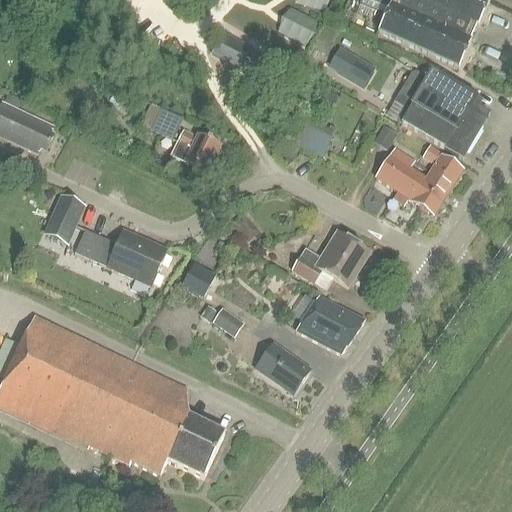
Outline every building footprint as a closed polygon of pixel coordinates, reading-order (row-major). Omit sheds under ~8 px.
[(363,0),(360,8),(371,13),(384,19),(377,35),(458,72),(490,2),(485,0),(363,0)] [(272,67),(221,39),(211,58),(262,85),(272,67)] [(339,51),(328,71),(364,91),(375,72),(339,51)] [(411,77),(387,118),(401,126),(401,127),(445,153),(444,153),(457,161),(459,159),(456,158),(463,147),(465,148),(479,125),(479,124),(480,123),(480,122),(479,121),(479,120),(479,119),(478,119),(478,118),(477,118),(470,114),(475,105),(475,106),(476,104),(472,101),(472,102),(431,77),(427,82),(417,76),(411,77)] [(53,130),(15,112),(20,103),(8,97),(3,107),(2,106),(0,109),(0,140),(37,158),(39,152),(45,155),(53,137),(51,136),(53,130)] [(183,124),(150,108),(140,129),(173,145),(183,124)] [(320,158),(329,139),(302,127),(293,145),(303,150),(302,153),(309,156),(310,154),(320,158)] [(383,130),(373,147),(386,155),(396,138),(383,130)] [(207,177),(220,149),(198,138),(197,140),(183,134),(170,160),(207,177)] [(433,186),(449,196),(463,175),(441,160),(442,157),(430,149),(423,160),(435,168),(431,175),(437,179),(433,186)] [(395,195),(410,172),(415,165),(395,152),(376,182),(395,195)] [(437,179),(431,175),(426,182),(410,172),(395,195),(434,220),(449,196),(433,186),(437,179)] [(67,250),(85,210),(60,199),(42,239),(67,250)] [(242,217),(231,228),(239,236),(247,229),(247,222),(242,217)] [(85,234),(75,257),(84,261),(124,279),(135,283),(151,290),(166,255),(123,236),(117,248),(95,238),(85,234)] [(321,275),(348,291),(369,257),(336,236),(320,262),(305,252),(291,274),(313,288),(321,275)] [(215,279),(193,267),(181,290),(202,302),(215,279)] [(296,335),(302,339),(341,360),(365,325),(325,304),(319,300),(296,335)] [(207,312),(200,323),(209,328),(216,318),(207,312)] [(221,315),(213,327),(233,341),(241,329),(221,315)] [(200,483),(221,437),(185,420),(183,393),(31,322),(0,386),(0,411),(85,452),(87,450),(127,469),(128,465),(158,479),(164,465),(200,483)] [(294,399),(310,375),(272,348),(255,372),(294,399)] [(105,475),(101,486),(112,489),(116,479),(105,475)]
